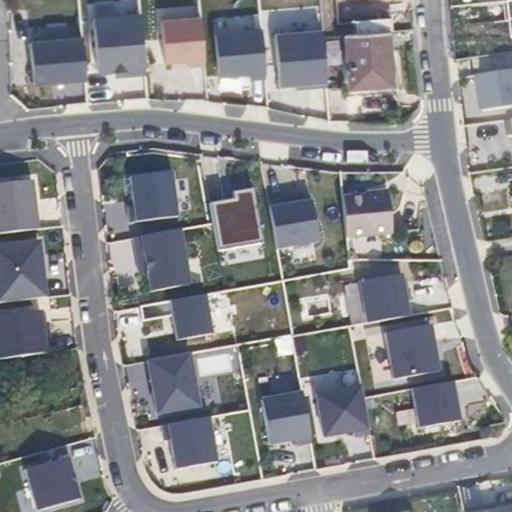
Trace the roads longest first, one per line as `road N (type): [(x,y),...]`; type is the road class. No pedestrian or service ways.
road 1 (residential): [(70,120),(96,341),(129,487),(140,502)]
road 2 (residential): [(444,138),(335,138),(171,113),(70,120)]
road 3 (residential): [(511,381),(484,326),(444,138)]
road 4 (residential): [(314,491),(511,457)]
road 5 (residential): [(444,138),(429,0)]
